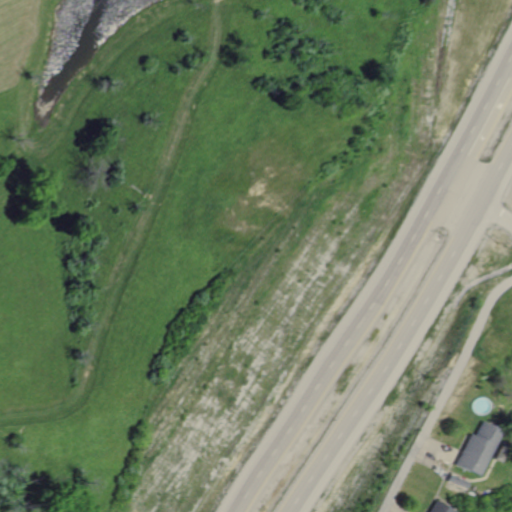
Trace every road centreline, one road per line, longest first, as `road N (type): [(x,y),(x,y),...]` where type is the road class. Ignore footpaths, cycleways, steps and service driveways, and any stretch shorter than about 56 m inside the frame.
road 1 (trunk): [(295,511),(419,322),(511,145)]
road 2 (trunk): [(443,191),(345,363),(244,511)]
road 3 (trunk): [(500,72),(443,191)]
